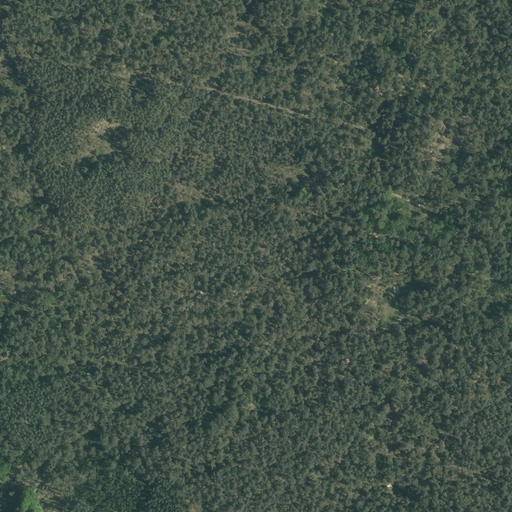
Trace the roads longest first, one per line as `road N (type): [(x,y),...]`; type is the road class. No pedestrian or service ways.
road 1 (track): [(25,511),(84,377),(102,357),(168,324),(211,280),(354,203),(389,193)]
road 2 (track): [(389,193),(362,128),(0,50)]
road 3 (track): [(511,171),(453,214),(389,193)]
